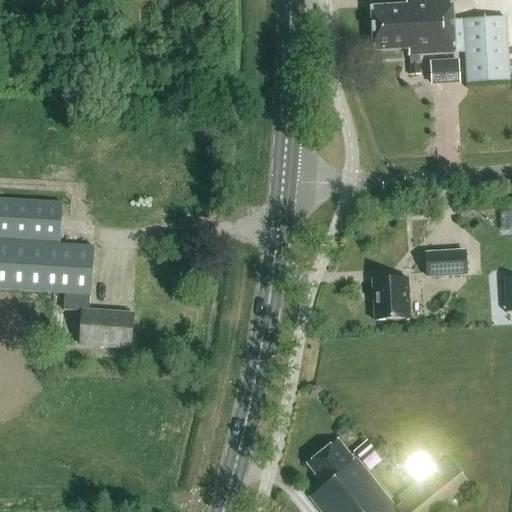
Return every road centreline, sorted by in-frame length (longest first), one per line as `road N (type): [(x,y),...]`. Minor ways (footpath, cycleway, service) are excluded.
road 1 (primary): [(222,511),(251,395),(282,182)]
road 2 (unclassified): [(282,182),(511,171)]
road 3 (primary): [(282,182),(287,0)]
